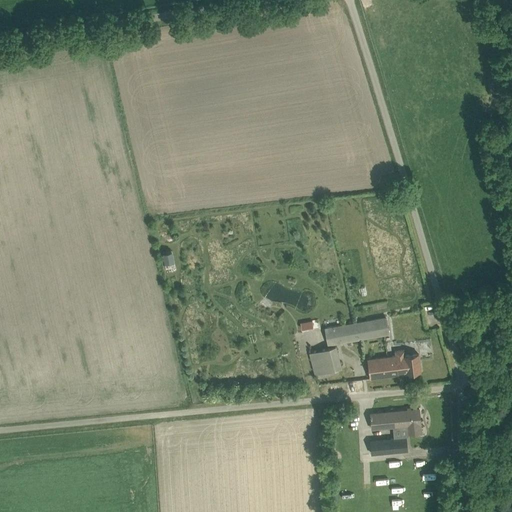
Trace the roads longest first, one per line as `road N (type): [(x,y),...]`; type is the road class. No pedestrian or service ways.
road 1 (unclassified): [(465,382),(0,423)]
road 2 (unclassified): [(465,382),(349,0)]
road 3 (unclassified): [(0,43),(258,0)]
road 4 (unclassified): [(467,511),(465,382)]
